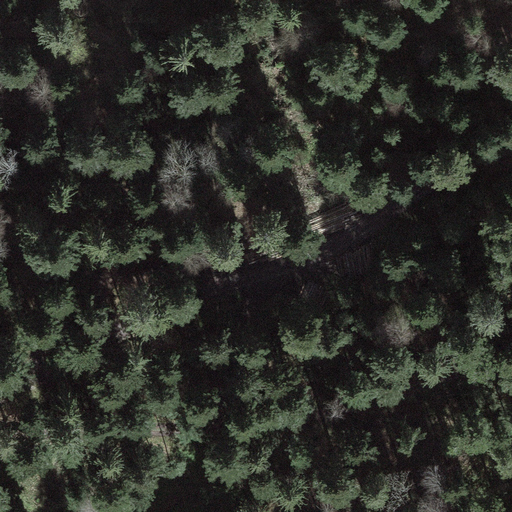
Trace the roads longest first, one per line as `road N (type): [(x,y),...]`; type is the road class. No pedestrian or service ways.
road 1 (track): [(276,273),(0,399)]
road 2 (track): [(276,273),(0,261)]
road 3 (track): [(511,159),(276,273)]
